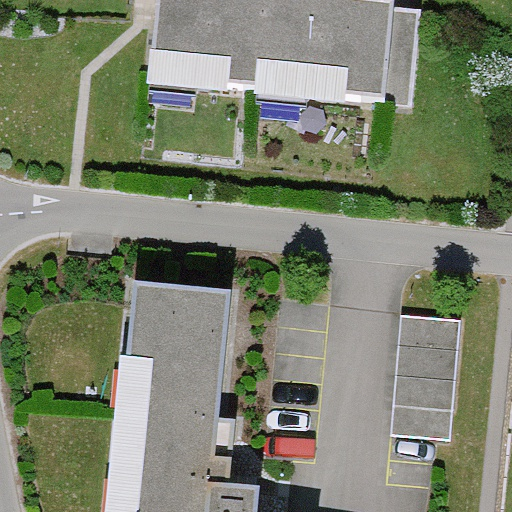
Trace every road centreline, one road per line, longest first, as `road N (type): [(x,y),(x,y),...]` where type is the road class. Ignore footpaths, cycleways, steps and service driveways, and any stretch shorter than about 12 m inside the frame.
road 1 (residential): [(0,214),(70,209),(511,253)]
road 2 (unknown): [(343,236),(335,426),(329,456),(306,494)]
